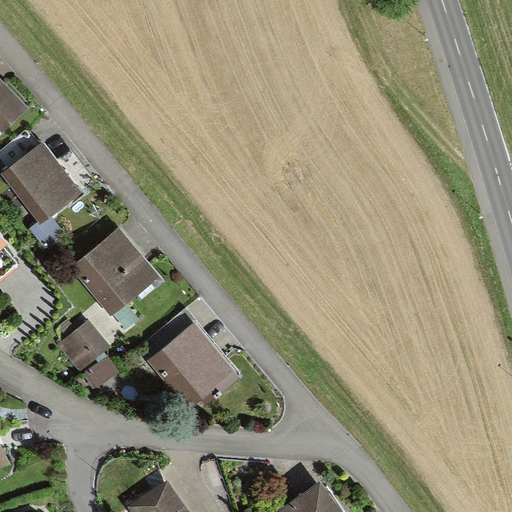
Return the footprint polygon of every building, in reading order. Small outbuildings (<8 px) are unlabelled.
[(0,72),(0,122),(1,123),(25,102),(0,72)] [(58,154),(43,135),(0,168),(0,171),(38,220),(49,211),(96,174),(71,144),(58,154)] [(38,220),(31,224),(45,243),(63,230),(49,211),(38,220)] [(165,276),(120,221),(70,262),(111,312),(137,291),(141,295),(165,276)] [(241,370),(186,306),(139,345),(189,403),(200,394),(205,400),(216,390),(212,385),(217,380),(222,386),(241,370)] [(110,343),(89,317),(58,342),(79,368),(110,343)] [(107,356),(84,373),(94,386),(117,369),(107,356)] [(0,433),(0,462),(11,458),(0,433)] [(140,475),(150,488),(164,477),(155,464),(140,475)] [(195,511),(168,474),(164,477),(150,488),(128,503),(134,511),(195,511)] [(345,511),(322,480),(278,511),(345,511)]
